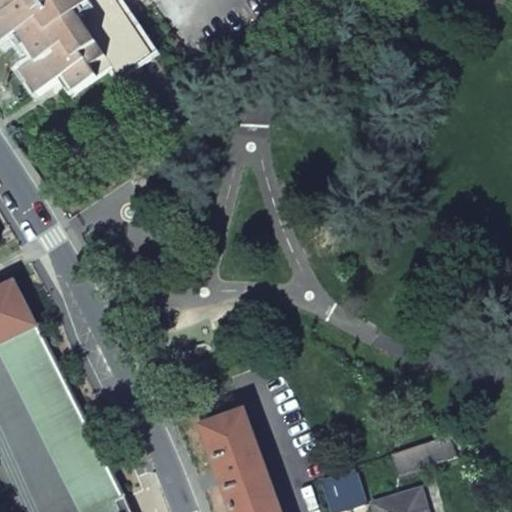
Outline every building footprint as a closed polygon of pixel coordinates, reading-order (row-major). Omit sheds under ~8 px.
[(0,0),(0,38),(4,45),(28,31),(46,59),(32,68),(46,90),(69,77),(78,92),(120,65),(125,73),(141,63),(103,0),(100,0),(98,2),(97,0),(123,0),(126,4),(132,0),(0,0)] [(17,283),(0,291),(0,346),(39,325),(17,283)] [(126,499),(39,325),(0,346),(0,352),(79,511),(122,511),(118,503),(126,499)] [(281,511),(246,415),(203,429),(220,475),(233,511),(281,511)] [(398,455),(405,476),(463,457),(457,437),(398,455)] [(375,511),(427,511),(421,491),(373,506),(375,511)]
